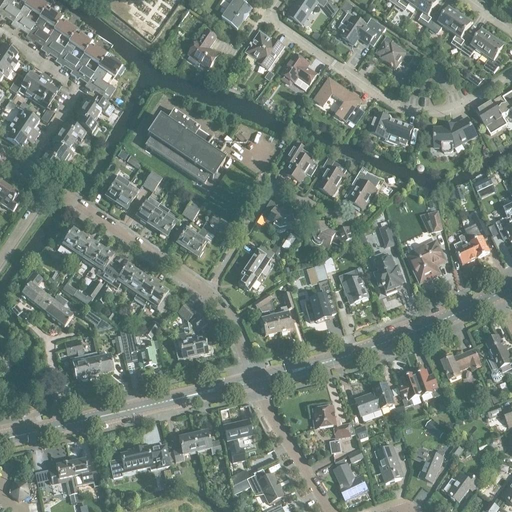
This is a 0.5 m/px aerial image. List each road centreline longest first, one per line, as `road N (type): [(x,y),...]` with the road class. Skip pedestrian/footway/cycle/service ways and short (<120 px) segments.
road 1 (residential): [(266,17),(405,110),(443,112),(511,75)]
road 2 (secondary): [(252,380),(375,346),(499,292)]
road 3 (secondary): [(0,438),(252,380)]
road 4 (residential): [(351,223),(272,187),(206,292)]
road 5 (residential): [(26,170),(78,92),(0,32)]
road 6 (residential): [(206,292),(49,184)]
road 7 (residential): [(333,511),(252,380)]
